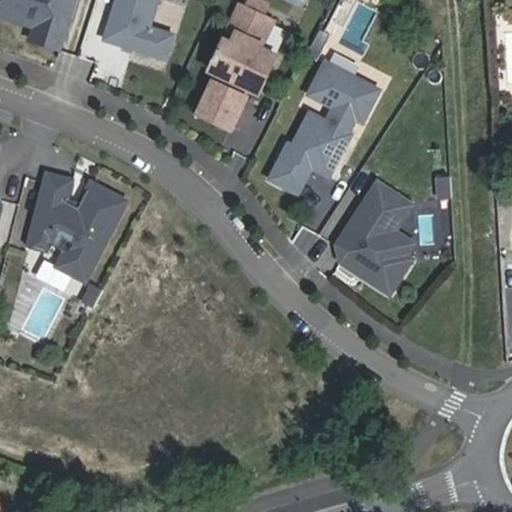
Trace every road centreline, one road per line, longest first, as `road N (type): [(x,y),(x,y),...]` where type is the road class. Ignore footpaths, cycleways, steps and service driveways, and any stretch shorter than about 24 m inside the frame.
road 1 (residential): [(0,91),(147,151),(222,209),(292,302),(378,374),(493,427)]
road 2 (track): [(465,377),(449,0)]
road 3 (residential): [(368,511),(490,476)]
